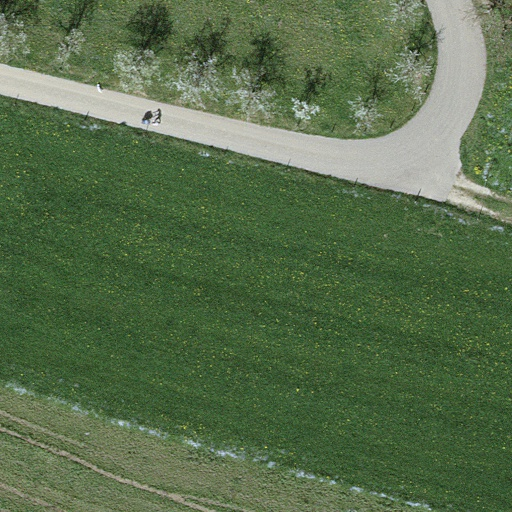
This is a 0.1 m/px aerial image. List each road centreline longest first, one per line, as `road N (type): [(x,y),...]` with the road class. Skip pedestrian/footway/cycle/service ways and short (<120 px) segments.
road 1 (unclassified): [(0,78),(385,162),(423,154),(456,102),(461,59),(445,0)]
road 2 (track): [(511,213),(385,162)]
